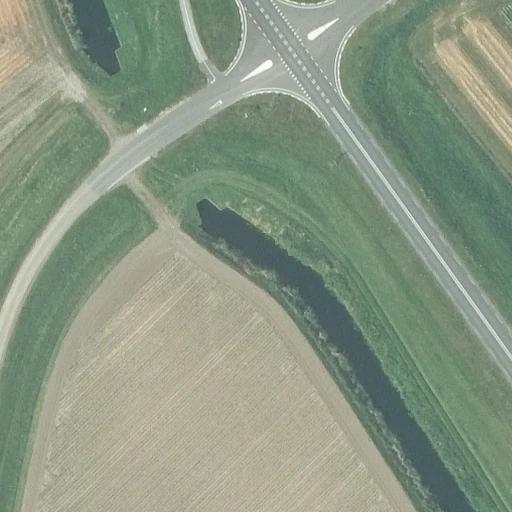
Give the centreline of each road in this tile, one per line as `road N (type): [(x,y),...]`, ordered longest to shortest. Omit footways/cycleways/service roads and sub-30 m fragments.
road 1 (unclassified): [(0,337),(12,300),(54,231),(99,185),(183,118),(292,51)]
road 2 (secondary): [(511,362),(292,51)]
